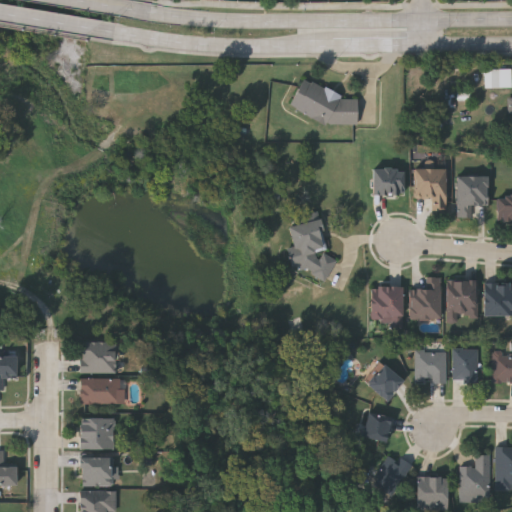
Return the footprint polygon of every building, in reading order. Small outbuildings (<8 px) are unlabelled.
[(511,68),(511,86),(484,86),(484,68),(511,68)] [(359,124),(359,99),(341,99),(341,95),(328,88),(326,88),(312,81),(303,81),(290,107),(326,124),(359,124)] [(373,168),(404,168),(404,195),(373,195),(373,168)] [(445,168),(445,210),(433,210),(433,197),(415,197),(415,168),(445,168)] [(471,216),(456,216),(456,175),(487,175),(487,204),(471,204),(471,216)] [(511,221),(497,221),(497,195),(511,195),(511,221)] [(285,227),(320,220),(331,275),(311,280),(308,266),(294,268),(285,227)] [(440,277),(440,318),(409,318),(409,289),(428,289),(428,277),(440,277)] [(478,280),(478,317),(458,317),(458,321),(447,321),(447,280),(478,280)] [(511,283),(511,315),(483,315),(483,283),(511,283)] [(371,319),(371,286),(403,286),(403,327),(390,327),(390,319),(371,319)] [(114,371),(81,371),(81,340),(114,340),(114,371)] [(453,379),(453,348),(478,348),(478,379),(453,379)] [(447,381),(415,381),(415,350),(447,350),(447,381)] [(511,352),(511,381),(492,381),(492,352),(511,352)] [(3,388),(0,388),(0,353),(15,353),(15,376),(3,376),(3,388)] [(403,379),(387,399),(366,383),(383,363),(403,379)] [(124,402),(79,402),(79,377),(124,377),(124,402)] [(385,441),(361,434),(368,410),(392,416),(385,441)] [(79,416),(113,416),(113,448),(79,448),(79,416)] [(511,445),(511,489),(495,489),(495,445),(511,445)] [(4,464),(15,464),(15,483),(0,483),(0,449),(4,449),(4,464)] [(388,452),(410,465),(392,495),(370,482),(388,452)] [(490,498),(459,498),(459,465),(475,465),(475,454),(490,454),(490,498)] [(80,455),(114,455),(114,485),(80,485),(80,455)] [(447,509),(416,509),(416,475),(447,475),(447,509)] [(79,511),(79,489),(115,489),(115,511),(79,511)]
